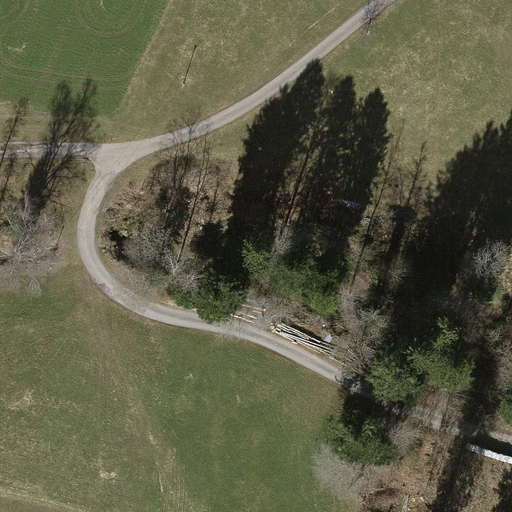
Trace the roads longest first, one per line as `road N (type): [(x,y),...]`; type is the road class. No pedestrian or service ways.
road 1 (unclassified): [(110,151),(86,229),(105,283),(177,318),(258,337),(314,365)]
road 2 (unclassified): [(384,0),(249,105),(181,135),(110,151)]
road 3 (track): [(314,365),(403,412),(511,448)]
